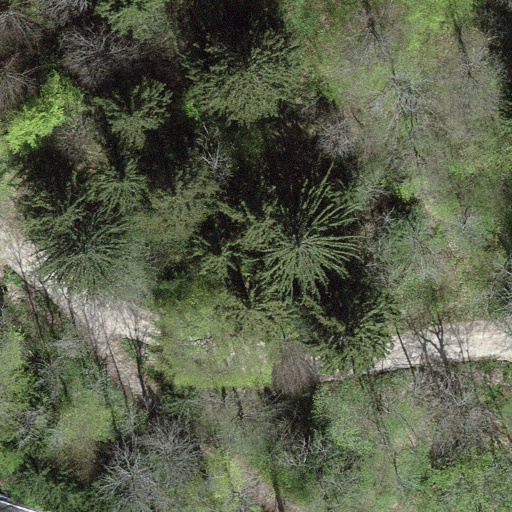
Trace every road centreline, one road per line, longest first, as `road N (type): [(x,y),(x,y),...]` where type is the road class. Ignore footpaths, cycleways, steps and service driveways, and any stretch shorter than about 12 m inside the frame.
road 1 (track): [(0,243),(72,293),(240,354),(353,358),(511,341)]
road 2 (track): [(72,293),(143,386),(296,511)]
